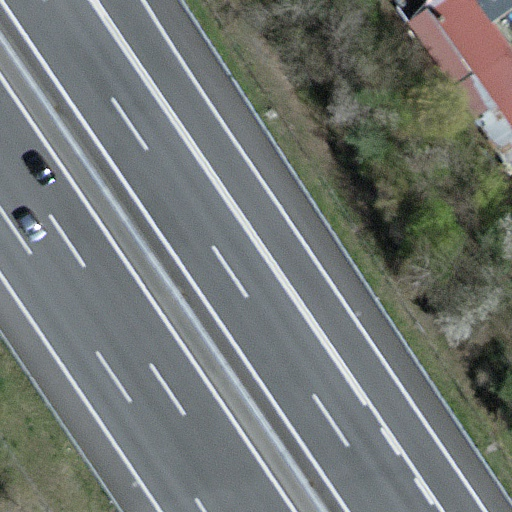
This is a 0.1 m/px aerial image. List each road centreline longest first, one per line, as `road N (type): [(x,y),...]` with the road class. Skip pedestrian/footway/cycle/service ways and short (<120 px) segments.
road 1 (motorway): [(392,511),(48,0)]
road 2 (motorway): [(430,511),(120,0)]
road 3 (motorway): [(0,177),(226,511)]
